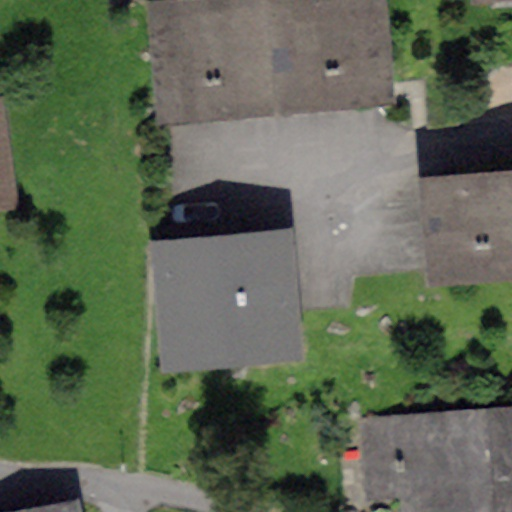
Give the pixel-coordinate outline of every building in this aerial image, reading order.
[(170,95),(161,95),(162,115),(385,95),(383,76),(374,77),(367,0),(208,0),(162,4),(170,95)] [(511,252),(511,174),(433,181),(440,259),(511,252)] [(174,343),(284,333),(275,235),(165,245),(174,343)] [(511,511),(511,402),(397,412),(404,511),(511,511)] [(12,511),(70,511),(69,503),(12,511)]
